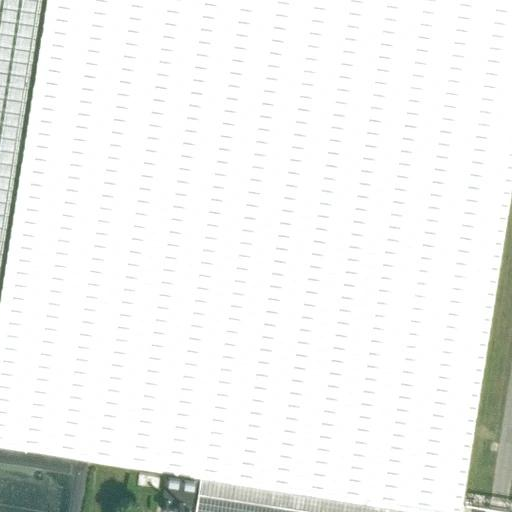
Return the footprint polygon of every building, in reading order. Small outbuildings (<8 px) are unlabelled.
[(0,0),(0,258),(40,0),(0,0)] [(511,0),(46,0),(0,296),(0,443),(200,475),(436,511),(459,511),(468,459),(511,178),(511,0)] [(182,511),(192,511),(198,476),(166,471),(160,508),(182,511)] [(158,485),(159,475),(139,472),(137,482),(158,485)] [(436,511),(200,475),(196,502),(194,511),(436,511)]
